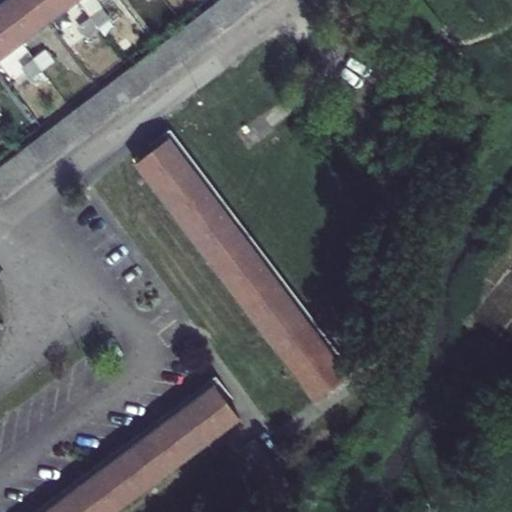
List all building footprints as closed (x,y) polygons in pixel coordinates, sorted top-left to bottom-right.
[(0,58),(77,0),(7,0),(0,6),(0,58)] [(140,94),(264,0),(219,0),(136,64),(0,166),(0,191),(4,197),(140,94)] [(88,35),(109,20),(100,9),(80,24),(88,35)] [(32,78),(52,62),(44,51),(23,66),(32,78)] [(350,376),(169,137),(152,150),(136,162),(315,403),(332,390),(350,376)] [(114,511),(240,418),(227,402),(215,385),(44,511),(114,511)] [(286,503),(298,494),(256,438),(244,446),(286,503)]
